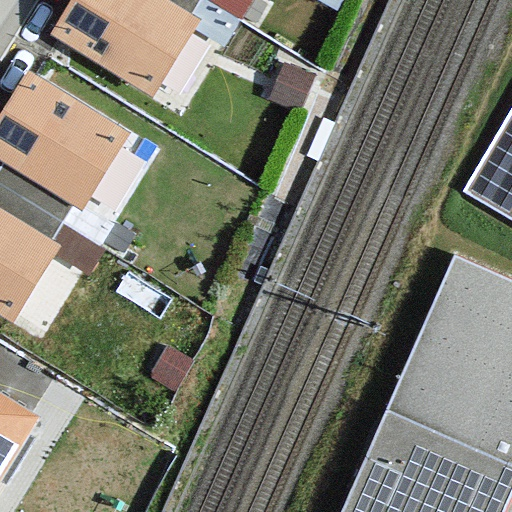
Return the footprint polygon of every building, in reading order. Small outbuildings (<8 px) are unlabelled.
[(194,25),(151,0),(93,0),(66,45),(151,96),(194,25)] [(123,140),(38,89),(0,152),(0,162),(80,211),(123,140)] [(511,125),(482,176),(511,193),(511,125)] [(133,197),(165,144),(139,129),(107,182),(133,197)] [(53,252),(0,219),(0,316),(10,323),(53,252)] [(348,511),(511,511),(511,284),(473,265),(348,511)] [(0,474),(35,418),(0,396),(0,474)]
